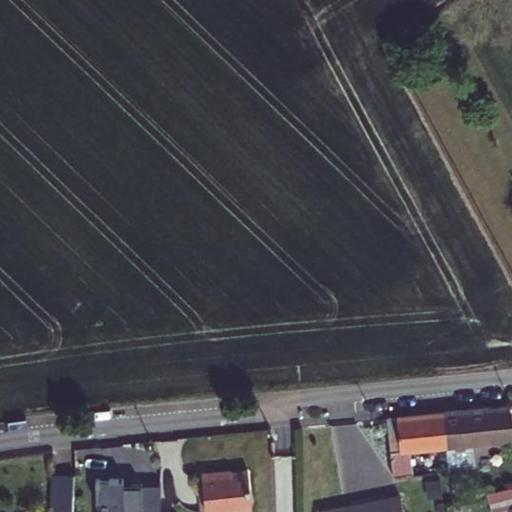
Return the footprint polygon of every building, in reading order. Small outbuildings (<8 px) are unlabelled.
[(446,445),(448,469),(475,466),(472,442),(511,438),(511,412),(511,404),(443,411),(446,445)] [(397,417),(387,418),(393,476),(412,474),(409,449),(446,445),(443,411),(397,416),(397,417)] [(250,489),(248,471),(221,474),(221,471),(202,473),(206,510),(247,506),(245,490),(250,489)] [(73,511),(75,474),(51,473),(49,511),(73,511)] [(161,511),(160,482),(159,484),(141,485),(141,483),(140,485),(123,485),(123,479),(95,480),(96,504),(101,504),(101,511),(161,511)] [(510,506),(511,511),(511,485),(488,492),(492,510),(510,506)] [(344,511),(403,511),(400,495),(349,506),(350,511),(344,511)]
